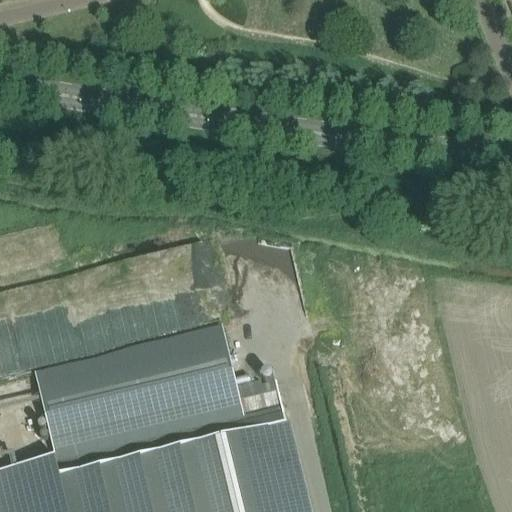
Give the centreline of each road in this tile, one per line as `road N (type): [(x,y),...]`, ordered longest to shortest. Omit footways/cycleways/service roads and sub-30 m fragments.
road 1 (secondary): [(511,151),(135,103),(0,75)]
road 2 (unknown): [(203,0),(214,18),(245,29),(345,48),(443,80),(499,79)]
road 3 (unclassified): [(327,511),(260,227)]
